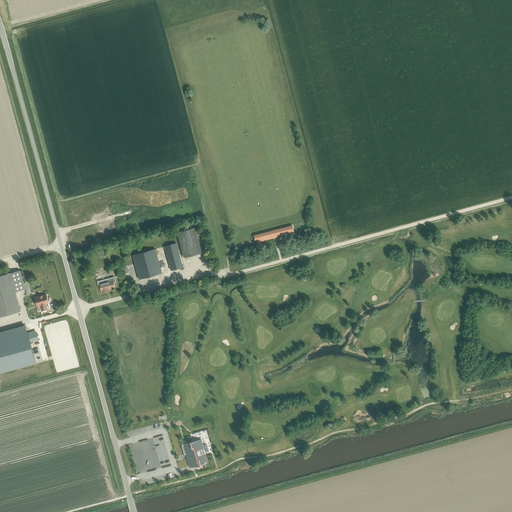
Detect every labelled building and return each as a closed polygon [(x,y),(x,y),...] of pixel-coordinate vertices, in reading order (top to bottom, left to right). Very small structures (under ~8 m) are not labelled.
[(292,225),(253,236),(255,241),(255,243),(274,238),(294,233),(292,225)] [(195,228),(177,233),(184,257),(201,252),(195,228)] [(171,271),(183,267),(176,243),(164,246),(171,271)] [(139,279),(161,273),(155,249),(132,255),(139,279)] [(31,260),(20,263),(21,270),(32,267),(31,260)] [(10,274),(14,288),(24,285),(20,271),(10,274)] [(0,315),(20,310),(14,288),(10,274),(10,273),(0,275),(0,315)] [(101,291),(101,292),(102,293),(107,292),(107,290),(115,288),(113,280),(106,282),(105,279),(97,282),(98,287),(100,286),(101,291)] [(37,306),(40,305),(41,310),(47,309),(46,304),(48,303),(46,295),(43,296),(43,295),(38,297),(34,298),(37,306)] [(38,340),(36,332),(28,334),(30,342),(38,340)] [(0,371),(35,362),(27,333),(0,340),(0,371)] [(124,411),(125,419),(159,415),(158,407),(124,411)] [(150,425),(122,431),(123,436),(151,429),(150,425)] [(201,440),(183,445),(190,467),(203,463),(204,468),(209,467),(205,456),(201,440)] [(152,442),(156,456),(161,455),(161,457),(165,456),(165,453),(161,454),(157,441),(152,442)]
